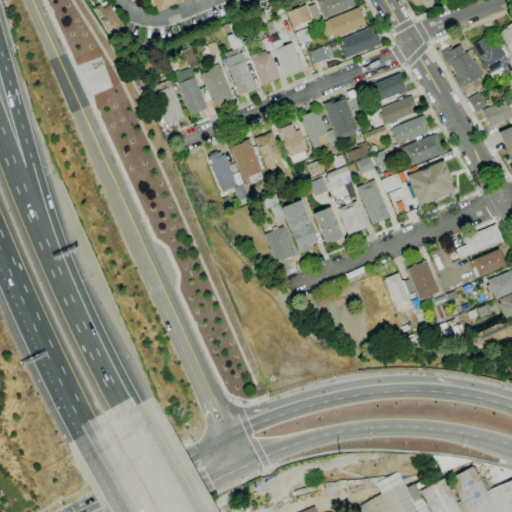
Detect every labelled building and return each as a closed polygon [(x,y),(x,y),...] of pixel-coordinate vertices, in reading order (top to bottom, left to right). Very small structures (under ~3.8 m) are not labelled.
[(148,0),(151,7),(155,6),(156,10),(179,1),(179,0),(148,0)] [(315,0),(322,18),(353,5),(350,0),(315,0)] [(306,6),(313,22),(320,19),(313,3),(306,6)] [(91,8),(108,37),(124,28),(120,21),(119,22),(113,11),(114,10),(112,7),(110,8),(108,5),(101,9),(98,4),(91,8)] [(285,12),(291,26),(310,19),(304,5),(285,12)] [(317,22),(323,37),(332,34),(333,37),(365,25),(358,6),(317,22)] [(278,17),(283,29),(289,27),(284,15),(278,17)] [(263,23),(267,35),(274,33),(270,21),(263,23)] [(498,32),(511,58),(511,21),(504,26),(505,27),(498,32)] [(293,32),(298,44),(310,39),(306,27),(293,32)] [(339,39),(342,46),(339,47),(343,58),(379,44),(375,33),(372,34),(369,27),(339,39)] [(225,36),(231,49),(243,45),(237,31),(225,36)] [(261,39),(265,50),(271,48),(266,37),(261,39)] [(471,44),(492,80),(511,69),(497,44),(488,50),(481,38),(471,44)] [(270,42),(283,75),(300,68),(290,42),(281,46),(279,39),(270,42)] [(206,45),(210,55),(217,53),(213,42),(206,45)] [(439,52),(447,66),(448,65),(454,75),(452,77),(458,87),(481,73),(474,60),(471,61),(466,51),(464,53),(459,45),(451,49),(449,46),(439,52)] [(308,51),(313,64),(326,59),(321,46),(308,51)] [(190,68),(196,66),(189,47),(180,51),(187,68),(189,67),(190,68)] [(223,53),(226,58),(223,59),(237,95),(254,88),(240,52),(238,53),(236,48),(223,53)] [(248,56),(259,86),(278,79),(268,53),(265,54),(264,51),(261,52),(260,49),(255,50),(256,53),(248,56)] [(200,74),(212,106),(231,98),(219,68),(217,68),(216,64),(206,68),(207,71),(200,74)] [(172,72),(189,114),(206,107),(203,101),(198,89),(190,68),(189,67),(187,68),(178,71),(178,70),(172,72)] [(371,83),(378,101),(404,90),(397,73),(371,83)] [(149,86),(164,125),(183,117),(167,79),(149,86)] [(203,101),(208,99),(204,86),(198,89),(203,101)] [(346,92),(354,113),(362,110),(354,89),(346,92)] [(466,99),(474,112),(485,105),(476,92),(466,99)] [(378,114),(382,125),(412,113),(409,107),(414,105),(411,95),(379,107),(381,112),(378,114)] [(321,104),(335,140),(353,133),(352,130),(356,128),(344,98),(333,102),(332,100),(321,104)] [(481,109),(487,126),(511,117),(505,100),(481,109)] [(299,116),(312,148),(329,141),(316,109),(299,116)] [(390,128),(396,143),(424,132),(421,125),(425,124),(422,115),(390,128)] [(278,129),(288,156),(306,149),(298,129),(294,131),(291,123),(278,129)] [(370,130),(373,138),(385,134),(382,126),(370,130)] [(497,132),(511,165),(511,164),(511,128),(511,126),(497,132)] [(252,138),(266,171),(274,167),(271,161),(281,157),(270,131),(252,138)] [(398,148),(406,167),(442,152),(434,133),(398,148)] [(229,147),(244,185),(249,183),(246,176),(260,171),(247,139),(239,142),(239,143),(229,147)] [(344,153),(348,163),(368,155),(363,142),(355,146),(356,148),(344,153)] [(370,144),(367,150),(373,153),(376,146),(370,144)] [(370,155),(375,167),(387,162),(382,150),(370,155)] [(205,157),(218,186),(221,191),(232,187),(234,186),(232,182),(234,182),(230,174),(222,154),(220,155),(218,151),(216,152),(214,151),(209,153),(208,155),(205,157)] [(330,156),(334,168),(344,164),(340,155),(335,157),(334,155),(330,156)] [(354,162),(359,174),(373,168),(368,156),(354,162)] [(305,165),(310,176),(321,172),(316,160),(305,165)] [(405,176),(407,180),(412,191),(418,205),(432,200),(452,191),(448,183),(451,182),(448,175),(447,173),(442,160),(405,176)] [(323,178),(327,189),(346,182),(344,176),(348,175),(345,166),(325,173),(327,176),(323,178)] [(241,183),(237,172),(230,174),(234,182),(235,186),(241,183)] [(380,180),(384,192),(400,186),(399,183),(395,174),(380,180)] [(307,182),(313,195),(325,191),(320,177),(307,182)] [(355,187),(370,224),(388,217),(373,180),(355,187)] [(232,187),(237,200),(246,197),(241,183),(235,186),(234,186),(232,187)] [(261,198),(264,209),(269,207),(273,218),(281,215),(273,194),(261,198)] [(279,208),(298,253),(312,248),(310,244),(316,242),(299,200),(279,208)] [(336,208),(346,235),(365,227),(355,201),(336,208)] [(312,213),(323,243),(340,236),(329,206),(312,213)] [(495,224),(502,241),(460,259),(456,249),(467,245),(464,239),(466,239),(465,237),(495,224)] [(262,234),(273,261),(292,254),(281,226),(262,234)] [(469,262),(472,260),(498,249),(506,266),(479,277),(475,267),(472,268),(469,262)] [(426,260),(439,292),(432,294),(434,298),(425,302),(423,299),(420,300),(407,269),(426,260)] [(511,270),(511,291),(495,299),(492,292),(489,293),(486,285),(489,284),(487,280),(511,270)] [(397,273),(410,304),(397,309),(385,278),(397,273)] [(454,291),(457,298),(449,301),(446,294),(454,291)] [(499,298),(511,293),(511,314),(504,318),(498,304),(500,303),(499,298)] [(444,295),(447,301),(436,306),(433,300),(444,295)] [(444,304),(449,315),(441,319),(436,308),(444,304)] [(477,309),(485,305),(489,314),(480,317),(477,309)] [(474,309),(477,316),(470,319),(467,313),(474,309)] [(511,511),(511,480),(486,491),(473,467),(421,491),(431,511),(511,511)] [(359,511),(356,506),(381,493),(375,483),(396,472),(405,488),(412,501),(412,503),(411,503),(415,511),(359,511)] [(405,488),(413,483),(420,497),(412,501),(405,488)] [(420,497),(428,511),(415,511),(411,503),(412,503),(412,501),(420,497)]
